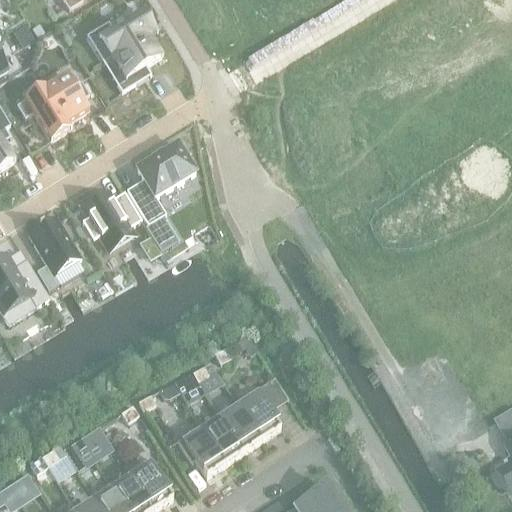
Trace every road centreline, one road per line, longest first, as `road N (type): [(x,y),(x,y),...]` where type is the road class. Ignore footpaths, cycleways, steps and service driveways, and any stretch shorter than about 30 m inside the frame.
road 1 (residential): [(0,227),(218,94)]
road 2 (residential): [(249,214),(218,94)]
road 3 (residential): [(215,511),(316,447)]
